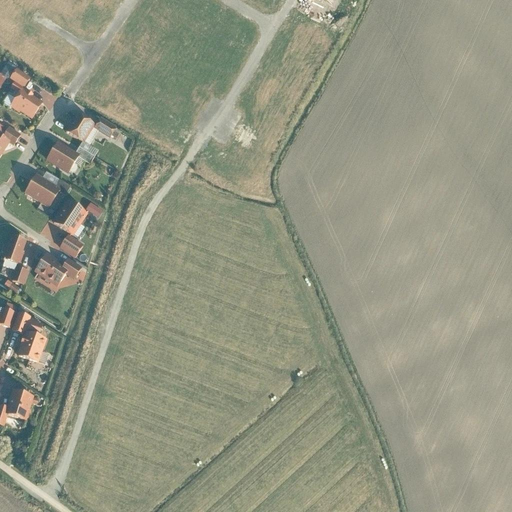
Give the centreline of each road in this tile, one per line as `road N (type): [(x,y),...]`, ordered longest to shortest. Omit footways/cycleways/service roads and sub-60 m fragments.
road 1 (residential): [(200,136),(151,204),(45,495)]
road 2 (residential): [(0,203),(130,0)]
